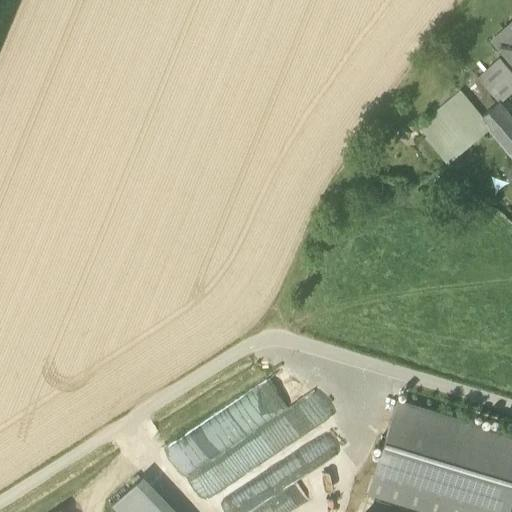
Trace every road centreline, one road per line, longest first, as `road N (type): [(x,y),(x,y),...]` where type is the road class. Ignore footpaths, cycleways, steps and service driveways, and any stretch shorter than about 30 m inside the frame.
road 1 (track): [(267,335),(0,505)]
road 2 (unclassified): [(267,335),(511,412)]
